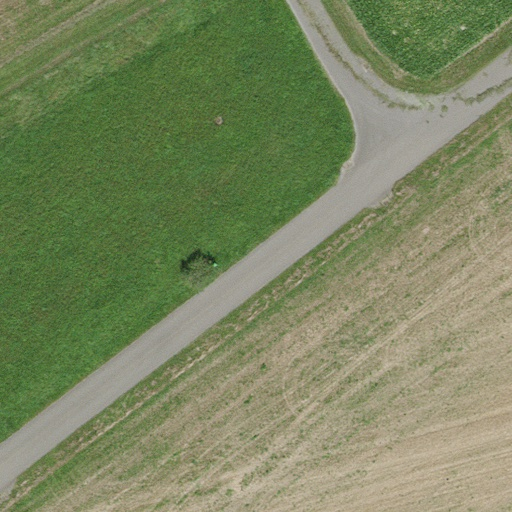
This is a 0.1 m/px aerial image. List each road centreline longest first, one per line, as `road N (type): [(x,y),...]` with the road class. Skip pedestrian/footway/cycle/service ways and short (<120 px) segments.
road 1 (residential): [(411,165),(0,467)]
road 2 (unclassified): [(319,0),(411,165)]
road 3 (unclassified): [(511,82),(411,165)]
